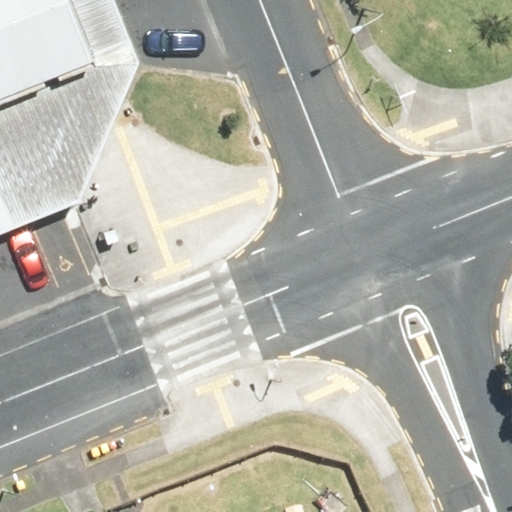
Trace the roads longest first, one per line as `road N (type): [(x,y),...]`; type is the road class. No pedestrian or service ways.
road 1 (tertiary): [(0,396),(361,252)]
road 2 (residential): [(492,511),(423,348),(361,252)]
road 3 (residential): [(256,0),(361,252)]
road 4 (tertiary): [(361,252),(511,192)]
